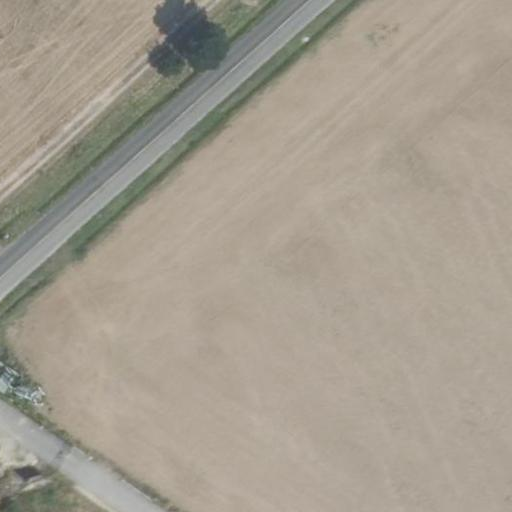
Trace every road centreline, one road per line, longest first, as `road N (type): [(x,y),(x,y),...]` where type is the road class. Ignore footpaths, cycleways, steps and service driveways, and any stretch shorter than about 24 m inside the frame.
road 1 (tertiary): [(0,276),(304,0)]
road 2 (track): [(228,0),(0,195)]
road 3 (track): [(0,412),(151,511)]
